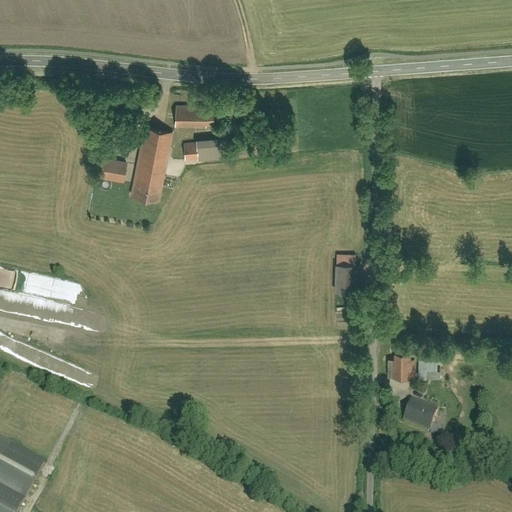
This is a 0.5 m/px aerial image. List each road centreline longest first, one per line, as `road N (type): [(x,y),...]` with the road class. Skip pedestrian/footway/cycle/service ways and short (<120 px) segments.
road 1 (residential): [(366,511),(376,70)]
road 2 (tertiary): [(376,70),(245,80),(0,62)]
road 3 (tertiary): [(511,61),(376,70)]
